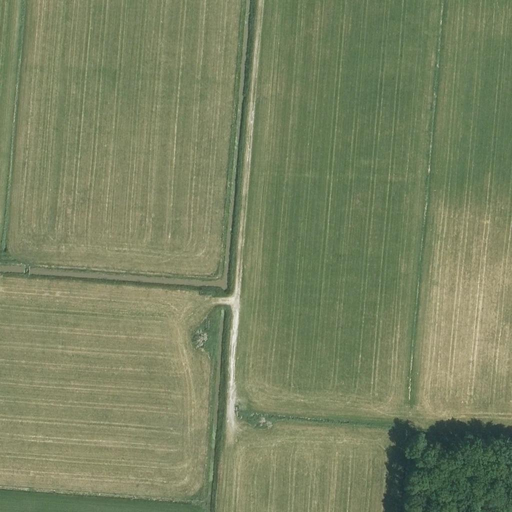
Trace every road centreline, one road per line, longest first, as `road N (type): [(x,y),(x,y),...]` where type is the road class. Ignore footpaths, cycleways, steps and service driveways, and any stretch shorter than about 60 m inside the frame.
road 1 (track): [(259,0),(235,302)]
road 2 (track): [(235,302),(182,308),(134,290),(0,280)]
road 3 (track): [(235,302),(221,511)]
